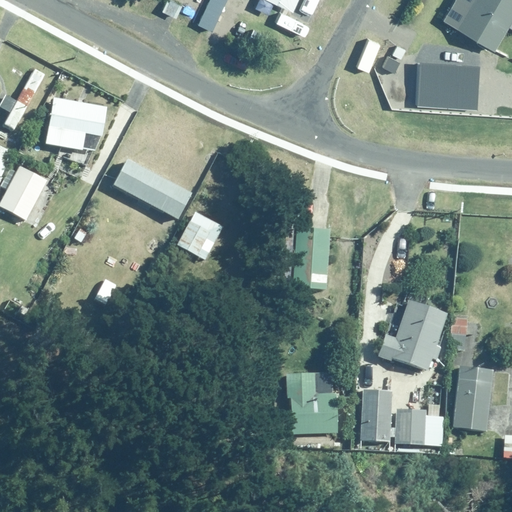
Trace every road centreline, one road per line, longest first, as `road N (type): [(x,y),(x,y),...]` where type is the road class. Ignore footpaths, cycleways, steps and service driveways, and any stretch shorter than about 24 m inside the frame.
road 1 (residential): [(37,0),(293,127)]
road 2 (residential): [(293,127),(432,165),(511,169)]
road 3 (residential): [(293,127),(361,0)]
